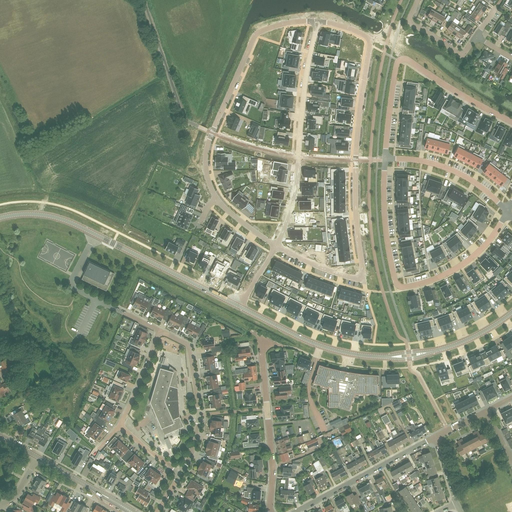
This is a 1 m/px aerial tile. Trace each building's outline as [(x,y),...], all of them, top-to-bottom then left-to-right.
[(487,3),(481,0),(477,0),(474,5),(484,12),(487,8),(485,6),(487,3)] [(511,0),(510,3),(507,1),(503,6),(510,10),(511,7),(511,0)] [(476,7),(473,11),(481,16),(484,12),(474,5),(476,7)] [(432,20),(436,12),(432,9),(427,17),(432,20)] [(458,13),(455,11),(450,18),(454,21),(458,13)] [(473,11),(471,15),(467,12),(465,16),(474,22),(476,19),(478,21),(481,16),(473,11)] [(441,14),(436,12),(432,20),(436,22),(441,14)] [(441,14),(436,22),(441,25),(445,17),(441,14)] [(500,24),(495,32),(500,36),(503,30),(507,32),(510,26),(511,24),(507,21),(504,27),(500,24)] [(453,22),(447,29),(452,32),(457,25),(453,22)] [(457,25),(452,32),(456,35),(461,28),(457,25)] [(461,28),(456,35),(460,38),(461,37),(463,35),(464,35),(465,34),(467,33),(470,35),(474,29),(468,25),(465,30),(461,28)] [(297,30),(289,31),(289,33),(289,36),(293,37),(292,42),(292,44),(290,50),(296,51),(298,43),(299,44),(302,33),(296,32),(297,30)] [(320,39),(319,43),(321,44),(321,45),(327,46),(328,43),(334,44),(339,46),(341,37),(330,34),(325,33),(322,32),(321,36),(320,36),(321,37),(320,39),(319,39),(320,39)] [(351,44),(354,45),(352,56),(355,56),(355,57),(358,58),(359,57),(360,57),(361,52),(361,50),(362,46),(359,45),(360,42),(352,39),(351,44)] [(261,42),(258,49),(260,50),(261,51),(259,57),(265,59),(267,53),(268,53),(271,47),(261,42)] [(284,54),(284,59),(286,60),(287,60),(298,62),(299,56),(292,55),(292,52),(286,51),(286,54),(284,54)] [(485,51),(480,59),(484,62),(483,63),(483,64),(484,64),(484,65),(485,66),(486,66),(484,69),(489,72),(496,60),(493,58),(494,56),(485,51)] [(316,58),(315,64),(325,66),(325,65),(325,60),(329,60),(334,59),(335,56),(320,53),(319,56),(319,58),(316,58)] [(252,69),(251,73),(258,76),(262,66),(264,67),(266,62),(262,60),(260,60),(258,64),(255,63),(254,66),(252,69)] [(284,65),(283,68),(289,69),(290,66),(297,68),(298,62),(287,60),(286,60),(285,65),(284,65)] [(500,60),(495,70),(493,72),(498,74),(497,76),(502,79),(507,69),(505,68),(507,64),(504,63),(504,61),(502,60),(501,61),(500,60)] [(345,62),(344,67),(349,68),(347,78),(355,79),(357,67),(355,67),(355,64),(345,62)] [(312,73),(311,77),(312,77),(312,79),(324,81),(325,76),(328,77),(329,71),(320,70),(316,69),(315,72),(313,72),(313,73),(312,73)] [(283,71),(282,80),(295,82),(296,76),(288,75),(289,72),(283,71)] [(244,87),(243,91),(250,94),(253,87),(258,89),(261,82),(251,78),(249,81),(247,80),(247,81),(246,81),(244,87)] [(335,79),(335,84),(339,85),(338,90),(341,91),(345,92),(350,93),(353,93),(354,94),(355,86),(354,86),(351,85),(352,82),(335,79)] [(278,80),(277,85),(280,85),(279,89),(287,90),(287,87),(295,87),(295,82),(282,80),(278,80)] [(312,86),(311,94),(313,94),(317,95),(317,98),(329,100),(330,95),(326,94),(323,94),(324,88),(312,86)] [(445,99),(442,97),(444,94),(438,90),(432,100),(436,103),(434,106),(439,109),(442,104),(445,99)] [(278,91),(278,94),(280,95),(279,100),(293,102),(294,96),(286,95),(286,92),(278,91)] [(237,105),(235,109),(242,113),(246,103),(251,105),(256,107),(258,102),(244,96),(242,100),(242,99),(240,98),(238,102),(237,102),(236,105),(237,105)] [(339,102),(338,108),(344,109),(345,106),(350,106),(352,107),(352,106),(353,106),(354,102),(353,102),(353,100),(347,99),(347,98),(343,98),(342,98),(342,103),(339,102)] [(442,108),(450,113),(456,102),(454,101),(455,101),(451,98),(449,101),(447,105),(444,104),(442,108)] [(309,103),(308,111),(310,111),(315,112),(318,112),(319,106),(329,107),(329,102),(312,99),(312,102),(310,103),(309,103)] [(279,100),(278,109),(284,110),(284,107),(292,108),(293,102),(279,100)] [(458,104),(456,102),(450,113),(459,118),(461,114),(458,112),(461,108),(462,105),(459,103),(458,104)] [(414,114),(416,105),(404,104),(404,103),(403,109),(408,110),(408,113),(414,114)] [(466,126),(474,111),(473,111),(468,108),(467,109),(465,114),(462,113),(461,114),(459,118),(457,121),(466,126)] [(336,109),(336,114),(339,114),(338,122),(343,122),(343,123),(346,123),(346,122),(350,123),(351,115),(344,114),(344,110),(336,109)] [(479,114),(474,111),(466,126),(475,130),(479,122),(476,120),(479,115),(479,114)] [(280,120),(279,127),(290,128),(291,121),(287,120),(287,119),(288,119),(288,114),(282,113),(281,120),(280,120)] [(414,117),(414,114),(408,113),(408,116),(402,116),(402,117),(401,117),(401,120),(402,120),(402,122),(412,123),(413,117),(414,117)] [(229,124),(228,127),(235,130),(240,119),(233,116),(231,119),(230,118),(228,123),(229,124)] [(308,119),(307,129),(315,130),(315,129),(316,123),(319,123),(321,124),(322,117),(313,116),(313,119),(308,119)] [(481,120),(480,121),(478,125),(475,131),(481,134),(483,130),(484,130),(487,132),(492,122),(490,120),(487,118),(486,119),(486,118),(484,122),(481,120)] [(254,123),(251,131),(256,133),(253,138),(257,140),(258,140),(258,138),(260,127),(260,126),(254,123)] [(335,126),(334,130),(338,131),(337,136),(349,137),(349,133),(347,132),(348,130),(348,127),(335,126)] [(495,141),(497,137),(500,139),(501,139),(506,129),(503,128),(504,127),(501,126),(500,126),(499,126),(497,130),(497,131),(496,131),(493,130),(489,138),(495,141)] [(278,132),(276,143),(280,144),(280,145),(283,145),(288,146),(289,138),(285,137),(285,134),(286,134),(286,133),(278,132)] [(431,149),(434,138),(428,136),(429,134),(426,133),(424,139),(427,140),(425,148),(431,149)] [(511,133),(511,134),(508,133),(503,144),(509,146),(511,143),(511,133)] [(306,141),(306,144),(307,145),(306,149),(314,149),(314,142),(317,142),(318,135),(310,135),(310,138),(307,138),(307,141),(306,141)] [(410,145),(411,140),(401,138),(400,138),(399,144),(405,145),(405,148),(412,148),(412,145),(410,145)] [(436,151),(439,139),(434,138),(431,149),(436,151)] [(328,139),(327,143),(331,144),(335,144),(335,149),(331,149),(331,154),(337,154),(337,150),(348,151),(348,143),(341,143),(341,140),(328,139)] [(445,141),(439,139),(436,151),(442,152),(445,141)] [(445,141),(442,152),(447,154),(450,142),(445,141)] [(464,148),(459,145),(454,156),(459,159),(464,149),(464,148)] [(464,149),(459,159),(464,161),(469,151),(464,149)] [(464,161),(468,163),(473,154),(469,151),(464,161)] [(474,153),(473,154),(468,163),(473,166),(479,155),(474,153)] [(216,157),(216,165),(225,165),(225,169),(235,169),(236,163),(232,163),(228,163),(228,158),(225,158),(225,154),(218,154),(218,157),(216,157)] [(473,166),(478,168),(484,158),(479,155),(473,166)] [(274,161),(272,170),(273,170),(277,171),(276,176),(278,176),(277,180),(283,181),(286,182),(287,176),(287,174),(288,171),(287,170),(282,169),(283,163),(274,161)] [(490,162),(483,172),(488,175),(495,166),(490,162)] [(500,170),(495,166),(488,175),(492,179),(498,171),(498,172),(500,170)] [(304,171),(303,177),(308,177),(308,182),(315,182),(315,174),(316,170),(306,169),(304,169),(304,171)] [(331,169),(331,179),(334,179),(345,179),(345,172),(338,172),(338,169),(331,169)] [(498,171),(492,179),(497,182),(502,175),(498,172),(498,171)] [(227,173),(219,177),(221,182),(222,182),(225,191),(225,190),(226,192),(229,191),(228,189),(232,188),(229,178),(227,174),(227,173)] [(502,175),(497,182),(501,186),(507,179),(502,175)] [(429,179),(427,185),(424,184),(422,191),(422,192),(425,193),(426,191),(432,193),(436,181),(433,180),(434,180),(430,179),(429,179)] [(441,183),(442,182),(438,181),(438,182),(436,181),(432,193),(438,195),(437,197),(441,199),(442,196),(443,191),(440,189),(442,184),(442,183),(441,183)] [(301,187),(301,191),(302,191),(302,194),(306,194),(306,196),(310,196),(310,194),(312,194),(312,190),(316,190),(317,190),(317,183),(310,183),(306,183),(306,184),(306,187),(302,187),(302,188),(302,187),(301,187)] [(271,186),(270,190),(272,191),(271,197),(283,199),(283,198),(284,198),(285,195),(284,194),(284,192),(277,191),(278,188),(271,186)] [(196,195),(198,190),(191,187),(187,195),(189,196),(186,202),(187,202),(186,205),(192,208),(193,205),(196,206),(200,196),(196,195)] [(455,188),(454,189),(454,188),(451,193),(447,191),(443,200),(447,202),(448,200),(453,202),(459,192),(457,190),(455,188)] [(465,195),(464,194),(464,193),(462,192),(461,193),(459,192),(453,202),(457,205),(456,208),(460,210),(467,198),(464,196),(465,195)] [(235,198),(233,201),(243,208),(246,209),(250,204),(248,202),(249,200),(243,195),(241,197),(238,195),(235,198)] [(408,197),(397,197),(397,203),(404,203),(404,206),(410,205),(410,203),(410,197),(408,197)] [(299,202),(299,206),(300,206),(300,209),(306,209),(306,210),(310,210),(310,209),(311,209),(311,202),(313,202),(313,198),(307,198),(307,201),(299,201),(299,202)] [(267,202),(266,208),(270,209),(269,216),(272,216),(272,218),(277,219),(277,217),(278,217),(279,213),(279,211),(280,207),(278,207),(276,206),(276,203),(267,202)] [(479,203),(475,211),(485,217),(486,217),(488,213),(488,212),(483,209),(485,207),(479,203)] [(180,219),(177,217),(175,222),(178,223),(177,225),(184,228),(187,229),(193,216),(185,213),(188,207),(182,205),(180,210),(183,212),(180,219)] [(408,215),(411,214),(410,208),(410,205),(404,206),(404,209),(397,209),(398,215),(408,214),(408,215)] [(331,206),(331,215),(338,215),(338,212),(343,212),(345,212),(345,206),(331,206)] [(482,222),(485,217),(475,211),(470,218),(476,222),(477,219),(482,222)] [(295,216),(295,224),(306,224),(306,217),(310,217),(310,213),(298,213),(298,215),(299,215),(299,216),(295,216)] [(212,217),(207,228),(213,231),(211,234),(215,236),(217,231),(214,229),(219,221),(212,217)] [(332,223),(330,223),(331,229),(335,229),(346,227),(346,225),(346,221),(343,221),(338,221),(338,219),(338,218),(332,219),(332,223)] [(467,221),(464,226),(473,234),(477,230),(472,226),(474,223),(469,218),(467,221)] [(473,234),(464,226),(458,232),(463,237),(464,234),(469,238),(473,234)] [(290,231),(290,239),(302,239),(302,234),(306,234),(306,227),(297,227),(297,231),(295,231),(290,231)] [(225,228),(220,237),(223,239),(221,243),(227,246),(231,240),(228,238),(232,231),(225,228)] [(509,233),(508,233),(502,241),(506,244),(504,246),(509,250),(511,246),(511,245),(509,243),(511,239),(511,235),(511,236),(511,235),(511,234),(509,232),(509,233)] [(457,233),(450,238),(458,248),(458,249),(463,245),(462,245),(462,244),(459,240),(461,238),(457,233)] [(336,235),(335,235),(336,242),(337,242),(348,240),(347,234),(336,235)] [(238,237),(232,248),(238,251),(236,253),(240,255),(243,249),(240,247),(244,240),(241,238),(241,239),(238,237)] [(167,247),(165,249),(175,255),(178,249),(181,251),(186,242),(178,238),(175,245),(169,242),(169,243),(168,242),(166,246),(167,247)] [(450,238),(445,242),(453,252),(458,248),(450,238)] [(402,244),(401,244),(402,250),(415,247),(414,241),(413,239),(406,240),(407,243),(402,244)] [(336,242),(334,242),(334,249),(335,248),(338,248),(349,247),(348,243),(348,240),(337,242),(336,242)] [(442,244),(434,248),(440,260),(446,257),(445,256),(443,251),(445,250),(442,244)] [(504,254),(507,256),(510,251),(503,246),(501,248),(501,249),(500,250),(497,247),(492,253),(499,259),(502,257),(504,254)] [(245,251),(241,258),(245,259),(246,258),(252,261),(258,250),(256,250),(257,249),(253,247),(252,247),(251,247),(248,253),(245,251)] [(338,248),(335,248),(336,255),(350,253),(349,247),(338,248)] [(189,253),(186,260),(190,261),(194,263),(198,253),(188,248),(186,252),(189,253)] [(434,248),(427,252),(428,259),(432,257),(435,262),(440,260),(434,248)] [(350,253),(336,255),(337,265),(344,264),(343,261),(351,260),(350,254),(350,253)] [(205,254),(199,265),(202,266),(201,267),(205,269),(205,268),(208,264),(208,262),(212,264),(215,257),(211,256),(210,257),(205,254)] [(490,258),(487,260),(486,258),(485,259),(484,258),(482,261),(482,262),(480,264),(489,272),(491,270),(493,271),(498,266),(490,258)] [(218,261),(212,272),(216,273),(216,274),(219,276),(220,275),(220,276),(222,273),(224,269),(226,270),(230,263),(225,261),(223,264),(218,261)] [(276,261),(272,270),(277,273),(282,264),(276,261)] [(82,279),(107,291),(115,273),(90,262),(82,279)] [(414,273),(420,272),(418,263),(416,263),(416,264),(405,266),(406,271),(413,270),(414,273)] [(282,264),(277,273),(282,276),(287,267),(282,264)] [(287,267),(282,276),(287,278),(292,269),(287,267)] [(229,269),(226,276),(229,277),(228,281),(237,285),(241,279),(236,276),(237,273),(229,269)] [(292,269),(287,278),(293,281),(297,272),(292,269)] [(473,269),(467,274),(471,279),(474,283),(473,283),(475,286),(485,278),(483,276),(479,270),(476,273),(474,271),(473,269)] [(297,272),(293,281),(298,283),(302,274),(297,272)] [(309,277),(305,288),(310,290),(314,279),(309,277)] [(460,277),(455,281),(457,284),(456,285),(459,290),(461,289),(461,290),(463,293),(468,290),(468,291),(472,289),(467,281),(464,283),(461,278),(460,277)] [(314,279),(310,290),(315,292),(316,290),(319,281),(314,279)] [(496,287),(504,296),(508,292),(504,287),(506,285),(502,280),(500,282),(500,283),(496,287)] [(319,281),(316,290),(321,292),(324,283),(319,281)] [(324,283),(321,292),(326,294),(329,285),(324,283)] [(445,297),(450,295),(451,299),(456,297),(454,292),(451,293),(447,284),(445,285),(445,284),(441,286),(442,287),(441,288),(443,293),(443,294),(444,297),(445,297)] [(326,294),(325,296),(330,298),(334,287),(329,285),(326,294)] [(258,292),(256,295),(263,298),(265,293),(268,294),(271,288),(266,286),(265,288),(261,286),(260,288),(259,287),(257,291),(258,292)] [(496,287),(495,286),(488,292),(492,297),(495,295),(499,300),(504,296),(496,287)] [(273,296),(270,302),(275,305),(281,293),(273,289),(270,295),(273,296)] [(341,289),(338,300),(344,302),(344,300),(344,299),(347,290),(341,289)] [(431,290),(424,292),(427,301),(432,300),(433,299),(436,307),(438,311),(443,309),(441,306),(437,294),(433,296),(431,291),(431,290)] [(349,301),(348,303),(354,305),(357,293),(352,292),(349,301)] [(139,309),(143,300),(138,297),(139,295),(136,293),(133,298),(136,300),(133,307),(136,308),(137,308),(139,309)] [(281,293),(275,305),(276,305),(275,306),(279,308),(279,307),(280,307),(283,301),(286,303),(289,297),(281,293)] [(357,293),(354,305),(359,306),(358,308),(363,309),(365,302),(361,301),(362,296),(362,295),(357,293)] [(487,293),(479,298),(486,309),(491,306),(487,300),(490,298),(487,293)] [(420,299),(417,300),(416,295),(408,296),(409,301),(408,301),(409,304),(410,304),(411,308),(421,306),(420,299)] [(290,305),(287,311),(292,313),(298,302),(290,297),(287,303),(290,305)] [(475,308),(478,307),(481,312),(482,312),(483,312),(486,311),(485,310),(486,309),(479,298),(471,303),(475,308)] [(143,300),(139,309),(141,310),(140,310),(144,312),(147,306),(150,307),(153,302),(150,300),(149,302),(143,300)] [(153,302),(150,307),(153,309),(150,315),(154,317),(154,316),(156,317),(161,308),(155,306),(156,303),(153,302)] [(298,302),(292,313),(297,316),(300,310),(303,311),(306,306),(298,302)] [(467,307),(462,309),(467,320),(473,317),(470,311),(473,310),(470,304),(466,306),(467,307)] [(307,313),(304,319),(309,322),(315,310),(307,306),(304,312),(307,313)] [(456,311),(453,312),(456,318),(459,316),(461,321),(462,322),(467,320),(462,309),(460,306),(455,309),(456,311)] [(166,311),(161,308),(156,317),(158,318),(158,319),(161,321),(165,314),(168,316),(171,309),(170,310),(167,309),(166,311)] [(171,309),(168,316),(171,317),(167,324),(171,326),(171,325),(173,326),(178,317),(172,314),(174,311),(171,309)] [(315,310),(309,322),(315,324),(318,318),(320,320),(323,314),(315,310)] [(448,314),(443,316),(447,328),(453,326),(451,320),(454,319),(452,313),(448,314)] [(178,330),(182,323),(185,324),(188,318),(183,315),(183,316),(179,314),(178,317),(173,326),(175,327),(175,328),(178,330)] [(324,314),(322,320),(325,321),(323,327),(328,329),(332,318),(333,317),(324,314)] [(438,318),(434,319),(437,325),(440,324),(441,329),(442,330),(447,328),(443,316),(438,318)] [(188,318),(185,324),(188,326),(185,333),(188,334),(189,334),(191,335),(195,326),(190,323),(191,319),(188,318)] [(332,318),(328,329),(334,331),(336,325),(339,326),(341,320),(338,319),(337,320),(332,318)] [(342,320),(340,326),(343,327),(342,332),(342,333),(348,335),(350,323),(351,322),(342,320)] [(429,321),(424,322),(427,335),(432,333),(431,327),(434,326),(433,320),(429,321)] [(135,322),(131,333),(134,334),(136,335),(146,339),(147,336),(148,333),(147,333),(142,331),(143,328),(138,325),(138,324),(135,322)] [(418,323),(415,324),(416,330),(419,329),(421,336),(427,335),(424,322),(418,323)] [(350,323),(348,335),(354,336),(355,329),(358,330),(359,324),(356,323),(356,324),(350,323)] [(195,326),(191,335),(193,336),(192,336),(196,338),(199,331),(202,333),(206,325),(203,324),(201,328),(195,326)] [(362,325),(361,331),(364,331),(363,337),(370,338),(372,326),(362,325)] [(131,337),(129,343),(135,346),(137,343),(142,345),(143,345),(144,343),(146,339),(136,335),(134,339),(131,337)] [(212,352),(216,352),(222,351),(221,345),(215,346),(214,339),(210,339),(209,338),(207,338),(206,338),(206,339),(206,340),(203,341),(201,341),(201,342),(201,343),(201,344),(202,345),(203,345),(204,349),(207,348),(211,348),(212,352)] [(511,344),(508,338),(503,342),(506,346),(503,348),(506,354),(511,349),(511,344)] [(495,345),(491,348),(496,359),(502,356),(502,357),(505,356),(502,350),(499,351),(496,346),(495,345)] [(125,355),(129,356),(138,361),(140,357),(139,357),(141,355),(135,352),(136,349),(131,346),(129,349),(128,349),(125,355)] [(250,355),(249,348),(238,350),(239,354),(235,355),(236,360),(246,359),(246,356),(250,355)] [(486,351),(485,351),(488,357),(486,359),(489,364),(492,363),(491,362),(496,359),(491,348),(490,349),(489,348),(486,350),(486,351)] [(216,352),(212,352),(210,353),(210,356),(203,357),(204,361),(205,361),(205,363),(215,362),(214,356),(217,355),(216,352)] [(276,363),(276,371),(285,370),(284,362),(285,362),(284,359),(284,352),(271,354),(272,363),(276,363)] [(476,356),(475,356),(480,367),(485,365),(485,366),(489,364),(486,359),(483,360),(480,354),(479,354),(475,355),(476,356)] [(138,361),(129,356),(126,362),(124,361),(122,364),(128,367),(129,364),(135,366),(136,364),(137,364),(138,361)] [(472,365),(469,366),(471,372),(480,368),(480,367),(475,356),(474,356),(469,358),(469,359),(472,365)] [(301,357),(298,365),(305,368),(303,371),(306,372),(302,383),(307,384),(310,374),(307,373),(308,369),(311,362),(307,360),(305,359),(301,357)] [(7,362),(5,359),(2,361),(0,361),(0,364),(6,375),(10,372),(12,371),(11,370),(12,369),(11,367),(12,366),(10,363),(7,365),(6,363),(7,362)] [(457,363),(453,365),(456,372),(457,376),(462,374),(470,371),(467,365),(464,366),(463,363),(463,361),(460,362),(459,362),(458,363),(457,363)] [(215,362),(205,363),(205,366),(204,366),(205,370),(212,369),(213,372),(219,371),(219,367),(216,368),(215,362)] [(245,370),(241,371),(241,369),(232,370),(233,375),(244,373),(244,374),(246,373),(246,372),(249,372),(250,373),(257,372),(256,365),(248,366),(248,368),(244,369),(245,370)] [(378,377),(375,377),(375,375),(371,375),(371,376),(368,376),(368,374),(364,374),(363,374),(363,376),(360,375),(360,374),(356,373),(349,372),(344,371),(344,374),(341,374),(342,371),(334,369),(327,367),(319,365),(317,373),(317,375),(316,375),(313,383),(328,388),(328,387),(332,388),(332,392),(329,392),(329,407),(338,407),(340,407),(342,407),(342,408),(350,410),(355,395),(355,394),(356,394),(379,394),(379,385),(378,385),(378,384),(379,384),(379,375),(378,375),(378,377)] [(160,368),(150,402),(165,435),(184,427),(180,417),(177,380),(177,371),(170,366),(169,370),(160,368)] [(446,367),(438,369),(441,381),(449,379),(450,382),(454,381),(452,373),(448,374),(447,370),(446,367)] [(116,374),(114,379),(120,383),(122,379),(127,381),(128,379),(129,379),(131,376),(130,376),(130,375),(121,371),(119,375),(116,374)] [(219,371),(213,372),(213,375),(206,376),(207,380),(208,382),(218,381),(217,375),(220,374),(219,371)] [(284,376),(284,371),(278,372),(278,377),(274,377),(275,384),(286,383),(285,376),(284,376)] [(257,379),(257,372),(250,373),(249,372),(246,372),(246,373),(244,374),(245,381),(250,380),(257,379)] [(387,375),(387,376),(387,381),(383,381),(383,387),(390,387),(390,383),(396,383),(399,383),(399,375),(387,375)] [(509,389),(511,388),(507,382),(510,380),(508,376),(499,380),(501,383),(505,391),(506,391),(509,390),(509,389)] [(113,381),(112,384),(111,384),(108,390),(122,396),(124,392),(123,392),(124,389),(118,387),(120,384),(113,381)] [(218,381),(208,382),(208,385),(207,385),(208,389),(215,388),(216,391),(222,390),(222,387),(219,387),(218,381)] [(2,385),(0,383),(0,382),(0,396),(0,397),(6,393),(5,391),(10,388),(7,382),(2,385)] [(494,382),(486,386),(487,387),(493,398),(496,396),(496,395),(497,395),(494,389),(497,387),(494,382)] [(279,388),(280,391),(276,392),(276,399),(283,398),(284,399),(286,399),(286,398),(287,398),(287,394),(291,393),(290,387),(279,388)] [(487,387),(479,391),(481,395),(484,394),(487,400),(489,399),(489,400),(493,398),(487,387)] [(106,397),(105,399),(112,402),(113,399),(118,402),(119,399),(120,400),(122,396),(108,390),(105,396),(106,397)] [(222,390),(216,391),(216,394),(209,396),(209,399),(210,399),(211,402),(221,400),(220,394),(223,394),(222,390)] [(252,391),(246,391),(246,397),(245,397),(246,404),(256,403),(255,396),(253,396),(252,391)] [(470,398),(474,406),(479,403),(475,395),(470,398)] [(469,408),(474,406),(470,398),(465,400),(469,408)] [(395,401),(392,403),(393,407),(395,406),(396,409),(399,408),(399,409),(403,407),(401,402),(399,399),(395,401)] [(221,400),(211,402),(211,404),(210,404),(211,408),(218,407),(219,410),(226,409),(226,405),(222,406),(221,400)] [(460,403),(464,411),(469,408),(465,400),(460,403)] [(105,405),(106,406),(103,411),(112,416),(113,417),(115,414),(114,413),(115,411),(112,408),(113,406),(107,402),(105,405)] [(459,413),(464,411),(460,403),(455,405),(459,413)] [(23,406),(17,409),(19,412),(14,414),(17,420),(24,415),(22,412),(25,410),(23,406)] [(278,419),(290,418),(289,411),(292,411),(292,406),(280,407),(281,412),(277,412),(278,414),(277,415),(277,417),(278,418),(278,419)] [(105,420),(107,421),(108,422),(112,416),(103,411),(100,409),(96,414),(98,415),(96,419),(102,423),(105,420)] [(511,421),(507,411),(501,414),(505,420),(502,422),(505,427),(508,426),(508,425),(511,422),(511,421)] [(381,417),(385,424),(390,421),(386,414),(381,417)] [(26,419),(24,415),(17,420),(20,425),(24,422),(26,425),(31,422),(29,417),(26,419)] [(247,427),(258,426),(258,419),(253,419),(252,415),(241,416),(241,422),(246,422),(247,427)] [(211,423),(210,426),(223,428),(228,428),(228,422),(224,422),(224,418),(218,417),(218,421),(216,420),(213,420),(211,420),(211,423)] [(333,430),(344,425),(345,425),(349,423),(347,418),(331,426),(333,430)] [(95,423),(91,428),(99,434),(103,429),(100,427),(102,423),(96,419),(94,422),(95,423)] [(50,436),(44,433),(47,428),(49,425),(46,423),(43,429),(36,442),(44,446),(50,436)] [(345,429),(341,431),(342,435),(352,431),(348,423),(343,425),(345,429)] [(414,424),(412,425),(418,437),(423,435),(422,434),(426,432),(423,426),(419,428),(418,425),(415,426),(414,424)] [(414,440),(418,437),(412,425),(409,426),(412,432),(410,433),(414,440)] [(84,432),(86,433),(84,435),(90,440),(92,437),(95,440),(99,434),(91,428),(89,426),(84,432)] [(210,426),(210,430),(210,433),(215,433),(216,434),(216,437),(222,438),(223,431),(221,431),(221,428),(223,428),(210,426)] [(27,437),(36,442),(43,429),(39,428),(38,430),(33,427),(27,437)] [(78,435),(74,432),(70,428),(66,432),(70,436),(69,438),(74,441),(78,435)] [(397,433),(403,443),(408,440),(404,431),(400,433),(397,429),(395,430),(397,433)] [(478,431),(476,432),(482,444),(487,441),(483,434),(481,435),(478,431)] [(300,443),(304,441),(305,442),(311,440),(309,432),(303,434),(303,435),(302,435),(302,436),(298,437),(300,443)] [(392,432),(390,433),(397,446),(403,443),(397,433),(394,435),(392,432)] [(475,438),(473,439),(477,447),(482,444),(476,432),(473,433),(475,438)] [(397,446),(390,433),(388,434),(390,438),(387,440),(391,449),(397,446)] [(249,439),(248,439),(248,442),(243,443),(244,448),(255,447),(255,444),(256,443),(260,442),(259,435),(256,435),(255,434),(253,435),(252,435),(249,436),(250,438),(249,439)] [(277,448),(285,445),(285,442),(289,441),(288,437),(275,441),(277,448)] [(164,440),(169,449),(173,448),(168,438),(164,440)] [(316,438),(306,443),(308,448),(318,443),(316,438)] [(60,439),(53,451),(53,452),(57,454),(59,454),(60,452),(62,448),(65,450),(68,444),(60,439)] [(208,443),(207,447),(219,450),(222,441),(216,439),(215,442),(210,441),(209,441),(208,443)] [(464,443),(462,439),(460,440),(466,453),(472,450),(467,442),(464,443)] [(473,439),(467,442),(472,450),(477,447),(473,439)] [(117,452),(124,444),(119,440),(116,443),(114,441),(108,447),(111,449),(112,448),(117,452)] [(388,451),(384,445),(382,442),(379,443),(377,440),(375,441),(378,448),(382,454),(388,451)] [(461,456),(466,453),(460,440),(457,442),(459,446),(457,448),(461,456)] [(382,454),(378,448),(376,450),(372,443),(371,443),(370,441),(368,442),(369,445),(376,457),(382,454)] [(124,444),(117,452),(122,456),(121,458),(124,460),(129,455),(126,452),(129,449),(124,444)] [(285,445),(277,448),(279,454),(292,450),(290,446),(286,447),(285,445)] [(370,461),(376,457),(369,445),(367,446),(370,453),(367,454),(370,461)] [(206,451),(205,453),(210,454),(211,455),(210,458),(217,460),(217,462),(221,464),(222,460),(218,459),(219,457),(217,456),(218,456),(219,451),(219,450),(207,447),(206,450),(206,451)] [(346,451),(344,447),(340,448),(336,451),(339,455),(346,451)] [(78,451),(72,462),(73,463),(72,463),(76,465),(77,465),(78,465),(81,459),(84,461),(87,456),(90,452),(85,449),(85,450),(80,448),(78,451)] [(336,451),(333,453),(329,454),(330,456),(330,455),(330,456),(333,455),(335,459),(336,458),(339,465),(343,463),(339,455),(336,451)] [(361,458),(357,451),(354,453),(356,456),(358,459),(361,465),(367,462),(364,456),(361,458)] [(288,455),(287,452),(280,454),(283,461),(294,458),(293,454),(288,455)] [(413,460),(415,465),(425,461),(425,462),(433,459),(430,452),(423,454),(424,459),(417,461),(415,459),(413,460)] [(132,457),(129,455),(124,460),(127,463),(128,462),(133,466),(140,459),(135,454),(132,457)] [(351,455),(349,456),(356,469),(361,465),(358,459),(356,456),(352,457),(351,455)] [(356,469),(349,456),(347,457),(348,460),(347,460),(349,464),(347,466),(350,472),(356,469)] [(140,459),(133,466),(138,470),(136,472),(139,474),(144,468),(142,466),(145,463),(140,459)] [(262,459),(254,460),(255,469),(249,469),(249,478),(257,477),(256,471),(262,470),(261,464),(262,464),(262,459)] [(435,466),(433,459),(425,462),(426,466),(427,468),(427,469),(435,466)] [(92,473),(93,473),(94,473),(99,465),(99,464),(100,464),(101,464),(103,462),(103,461),(101,460),(100,462),(97,460),(95,464),(94,463),(90,471),(90,472),(90,473),(91,473),(92,474),(92,473)] [(201,463),(199,466),(211,472),(209,471),(210,468),(213,469),(215,463),(210,460),(208,463),(203,461),(201,463)] [(316,462),(313,464),(317,472),(312,475),(315,480),(316,479),(320,487),(322,485),(323,486),(328,484),(323,475),(321,472),(324,470),(322,467),(319,460),(316,462)] [(404,465),(408,472),(414,469),(410,461),(404,465)] [(99,465),(94,473),(99,477),(102,472),(104,468),(108,471),(111,466),(106,463),(105,464),(103,462),(101,464),(100,464),(99,464),(99,465)] [(336,463),(334,464),(340,477),(346,474),(343,468),(339,469),(337,466),(336,463)] [(340,477),(334,464),(331,466),(333,468),(332,469),(334,472),(331,474),(335,480),(340,477)] [(408,472),(404,465),(397,468),(401,475),(408,472)] [(211,472),(199,466),(198,469),(198,470),(197,472),(202,475),(201,478),(208,481),(209,478),(208,478),(211,472)] [(431,477),(430,475),(437,473),(435,466),(427,469),(427,468),(423,470),(424,472),(428,471),(429,475),(426,476),(427,478),(431,477)] [(296,476),(296,469),(283,467),(283,475),(296,476)] [(145,471),(140,477),(145,480),(148,483),(150,480),(156,471),(153,469),(150,468),(149,469),(147,473),(145,471)] [(401,475),(397,468),(391,472),(395,479),(401,475)] [(113,483),(116,484),(117,484),(120,478),(123,473),(120,470),(115,475),(111,473),(111,474),(110,473),(107,477),(108,478),(106,481),(112,485),(113,483)] [(226,480),(233,484),(239,474),(231,470),(226,480)] [(156,471),(150,480),(154,483),(152,485),(156,488),(161,482),(158,480),(160,478),(161,477),(161,475),(159,474),(160,473),(156,471)] [(38,477),(35,482),(43,487),(46,482),(45,481),(47,479),(41,476),(40,478),(38,477)] [(285,483),(284,490),(281,490),(281,497),(287,497),(288,483),(289,480),(289,477),(283,477),(283,480),(281,480),(281,482),(285,483)] [(383,489),(384,488),(387,487),(385,483),(382,477),(375,480),(379,487),(381,485),(383,489)] [(438,477),(431,479),(433,486),(440,484),(438,477)] [(133,482),(130,479),(125,483),(123,481),(124,480),(120,478),(117,484),(119,485),(117,488),(123,491),(125,489),(127,491),(133,482)] [(306,482),(307,484),(304,486),(309,494),(314,491),(312,486),(314,485),(311,479),(306,482)] [(187,488),(190,489),(186,496),(193,500),(197,494),(199,495),(203,487),(192,481),(187,488)] [(41,492),(43,487),(35,482),(32,487),(34,489),(33,492),(38,494),(39,492),(41,492)] [(370,484),(364,487),(368,494),(370,492),(373,497),(376,496),(373,491),(370,484)] [(440,484),(433,486),(435,494),(442,491),(440,484)] [(408,486),(406,487),(399,491),(403,498),(410,493),(413,491),(411,489),(410,489),(408,486)] [(245,497),(251,498),(261,499),(261,491),(253,491),(253,488),(248,487),(247,492),(245,492),(245,497)] [(369,496),(368,494),(364,487),(362,488),(361,487),(358,488),(358,489),(359,489),(358,490),(362,497),(365,502),(368,500),(366,498),(369,496)] [(147,505),(150,499),(147,497),(149,494),(139,488),(136,493),(139,496),(137,500),(147,505)] [(442,491),(435,494),(437,501),(445,498),(442,491)] [(58,493),(56,496),(53,494),(52,496),(51,499),(49,502),(48,504),(53,506),(54,505),(58,507),(63,496),(58,493)] [(352,493),(346,496),(351,505),(354,503),(355,507),(361,504),(356,494),(354,496),(352,493)] [(414,499),(410,493),(403,498),(407,504),(414,499)] [(38,503),(40,498),(33,494),(32,497),(28,494),(25,500),(33,504),(35,501),(38,503)] [(68,502),(70,499),(64,495),(63,496),(58,507),(61,509),(60,510),(63,511),(65,511),(69,505),(70,503),(68,502)] [(179,506),(178,508),(182,510),(181,511),(182,511),(187,511),(188,511),(188,509),(187,509),(189,506),(191,507),(192,508),(195,507),(197,504),(196,503),(194,502),(185,497),(184,500),(181,498),(179,501),(180,502),(178,506),(179,506)] [(343,505),(347,511),(349,510),(346,504),(345,504),(342,498),(335,502),(338,508),(341,506),(343,505)] [(418,505),(414,499),(407,504),(411,510),(418,505)] [(31,507),(33,504),(25,500),(22,505),(24,506),(23,509),(28,511),(32,511),(34,509),(31,507)] [(68,508),(65,511),(72,511),(73,511),(74,511),(76,511),(81,505),(76,501),(75,502),(73,507),(69,505),(68,508)]
